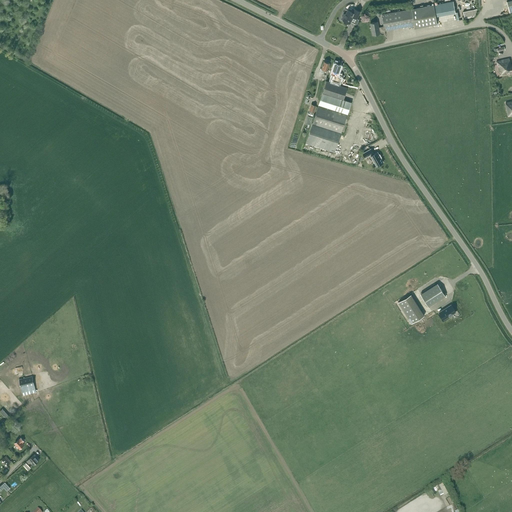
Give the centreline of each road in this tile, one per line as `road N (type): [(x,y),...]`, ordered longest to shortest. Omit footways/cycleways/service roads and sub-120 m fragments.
road 1 (unclassified): [(511,331),(346,55)]
road 2 (unclassified): [(346,55),(475,24)]
road 3 (unclassified): [(346,55),(236,0)]
